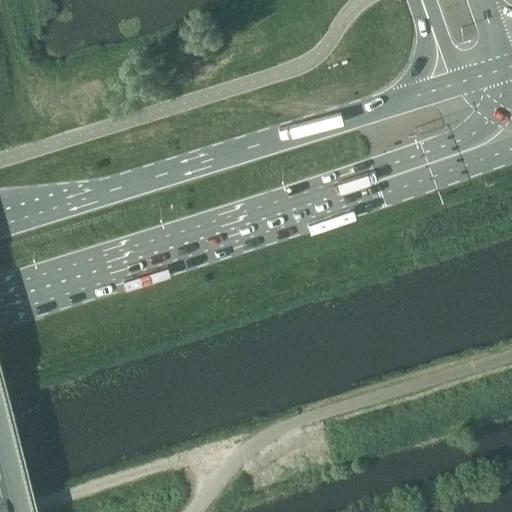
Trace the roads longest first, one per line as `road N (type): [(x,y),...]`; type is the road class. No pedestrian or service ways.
road 1 (primary): [(0,313),(510,150)]
road 2 (primary): [(458,82),(0,231)]
road 3 (unclassified): [(187,511),(228,466),(287,429)]
